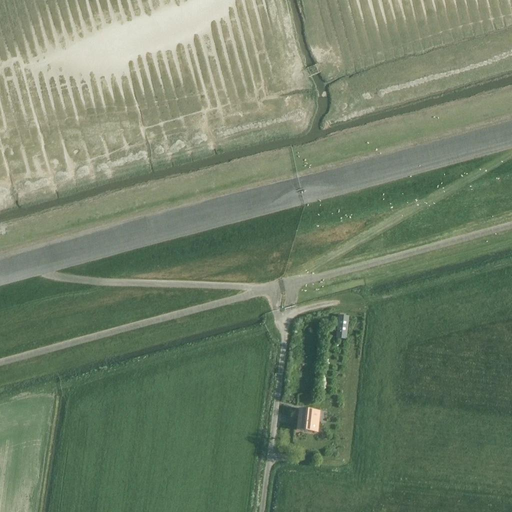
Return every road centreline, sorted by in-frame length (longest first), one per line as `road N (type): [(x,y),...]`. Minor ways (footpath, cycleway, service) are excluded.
road 1 (track): [(0,282),(511,144)]
road 2 (track): [(295,282),(511,148)]
road 3 (track): [(264,289),(37,272)]
